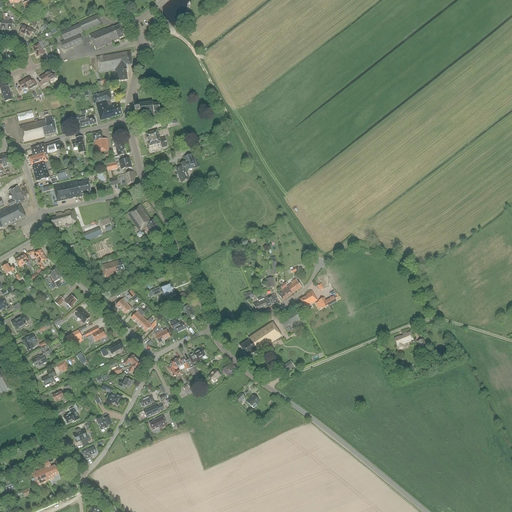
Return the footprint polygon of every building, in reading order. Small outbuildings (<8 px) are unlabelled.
[(23,4),(28,14),(35,11),(30,1),(23,4)] [(83,33),(82,32),(101,24),(97,15),(78,23),(79,25),(60,33),(64,41),(61,43),(64,52),(83,44),(79,35),(83,33)] [(161,16),(157,20),(161,26),(166,22),(161,16)] [(25,36),(25,35),(29,30),(28,29),(21,25),(20,27),(23,29),(20,33),(25,36)] [(104,30),(89,36),(96,50),(119,40),(118,39),(124,37),(119,26),(114,28),(113,27),(106,30),(104,30)] [(29,30),(25,35),(30,38),(33,33),(35,34),(36,32),(34,31),(29,28),(28,29),(29,30)] [(34,53),(35,53),(42,51),(41,50),(39,43),(36,44),(37,46),(32,48),(34,53)] [(41,50),(42,51),(35,53),(37,58),(42,56),(43,58),(46,57),(43,50),(41,50)] [(130,52),(96,57),(99,73),(115,71),(117,82),(120,81),(120,82),(128,80),(126,68),(128,68),(128,66),(132,65),(130,52)] [(45,75),(49,82),(57,77),(55,74),(52,75),(50,72),(44,75),(45,75)] [(41,87),(49,82),(45,75),(39,78),(42,82),(39,84),(41,87)] [(36,83),(34,80),(31,82),(29,78),(23,81),(28,88),(29,90),(32,89),(30,87),(36,83)] [(28,88),(23,81),(18,85),(21,88),(18,90),(20,93),(28,88)] [(8,86),(0,88),(1,93),(2,92),(5,102),(12,100),(8,86)] [(107,119),(111,118),(109,111),(113,110),(112,107),(109,98),(111,98),(110,91),(104,93),(105,93),(92,97),(94,105),(96,104),(101,121),(107,120),(107,119)] [(139,104),(139,107),(134,108),(135,111),(135,113),(140,113),(140,116),(154,114),(154,112),(160,112),(159,104),(153,105),(153,102),(139,104)] [(109,111),(111,118),(122,115),(120,105),(112,107),(113,110),(109,111)] [(85,116),(80,117),(81,121),(86,120),(86,122),(89,121),(90,126),(96,124),(94,117),(85,119),(85,116)] [(80,117),(73,118),(74,123),(80,122),(81,128),(90,126),(89,121),(86,122),(86,120),(81,121),(80,117)] [(46,120),(19,127),(23,143),(45,138),(44,136),(56,133),(53,118),(45,119),(46,120)] [(160,140),(157,131),(145,135),(149,147),(161,144),(162,148),(168,147),(165,138),(160,140)] [(102,134),(93,135),(94,142),(96,154),(109,151),(107,139),(103,140),(102,134)] [(77,142),(72,143),(74,152),(83,150),(83,147),(84,147),(83,138),(76,139),(77,142)] [(62,149),(60,141),(45,146),(47,154),(54,152),(53,151),(62,149)] [(118,156),(113,157),(114,160),(119,158),(119,156),(125,154),(121,141),(114,143),(118,156)] [(31,166),(33,166),(43,162),(48,161),(46,156),(47,155),(44,145),(31,149),(34,157),(29,159),(31,166)] [(0,178),(1,178),(0,175),(0,168),(3,167),(3,168),(8,166),(7,164),(13,162),(10,154),(4,156),(3,155),(0,156),(0,178)] [(179,164),(181,167),(176,169),(181,183),(189,180),(186,171),(193,169),(192,165),(195,164),(192,154),(184,157),(186,162),(179,164)] [(120,164),(121,170),(123,170),(125,169),(125,170),(131,168),(129,159),(120,161),(119,159),(114,160),(115,163),(106,165),(108,172),(118,170),(117,165),(120,164)] [(43,162),(33,166),(34,169),(33,169),(33,170),(34,171),(35,173),(34,174),(35,175),(47,171),(45,165),(44,165),(43,162)] [(49,178),(47,171),(35,175),(37,182),(49,178)] [(66,172),(57,175),(59,182),(67,179),(66,172)] [(135,178),(133,172),(125,175),(128,185),(136,183),(135,178)] [(92,195),(91,193),(89,181),(78,184),(78,181),(54,187),(57,202),(81,197),(80,195),(88,193),(88,196),(92,195)] [(0,211),(0,228),(2,228),(3,229),(8,227),(26,219),(19,204),(25,201),(18,187),(9,191),(13,200),(8,203),(10,207),(0,211)] [(151,220),(141,205),(128,215),(140,232),(147,228),(149,232),(150,231),(153,236),(161,230),(153,219),(151,220)] [(66,224),(67,224),(68,225),(76,222),(73,212),(71,212),(70,211),(56,215),(57,217),(51,219),(53,228),(65,225),(66,224)] [(99,230),(84,235),(86,241),(95,238),(98,237),(101,236),(99,230)] [(34,257),(36,260),(44,255),(41,250),(35,254),(34,251),(31,253),(34,257)] [(25,255),(20,258),(24,265),(29,262),(25,255)] [(47,260),(44,255),(36,260),(38,263),(42,270),(44,269),(41,263),(47,260)] [(20,268),(24,265),(20,258),(15,260),(20,268)] [(121,260),(102,266),(105,278),(117,275),(116,273),(124,270),(121,260)] [(10,269),(8,265),(2,268),(6,275),(14,270),(13,267),(10,269)] [(54,282),(63,277),(58,270),(57,270),(56,269),(50,272),(51,274),(50,274),(54,282)] [(266,279),(267,283),(262,284),(263,289),(276,287),(274,278),(266,279)] [(287,287),(292,294),(302,288),(296,279),(291,283),(292,283),(288,287),(287,287)] [(282,301),(292,294),(287,287),(286,282),(280,287),(282,290),(277,294),(282,301)] [(149,292),(151,298),(162,293),(164,300),(175,295),(170,284),(149,292)] [(252,291),(244,295),(247,301),(255,298),(252,291)] [(306,295),(307,296),(300,300),(304,308),(317,301),(312,291),(306,295)] [(264,300),(267,308),(278,303),(274,295),(264,300)] [(68,300),(67,299),(64,302),(71,309),(74,306),(73,305),(77,301),(72,296),(68,300)] [(325,298),(320,301),(324,308),(337,302),(334,296),(327,300),(326,301),(325,298)] [(60,297),(55,303),(59,306),(64,300),(60,297)] [(257,312),(267,308),(264,300),(262,297),(258,299),(259,302),(253,305),(257,312)] [(0,311),(2,310),(2,311),(9,307),(7,304),(7,305),(6,302),(4,298),(0,300),(0,311)] [(121,310),(127,304),(123,299),(116,305),(121,310)] [(132,309),(127,304),(121,310),(126,314),(132,309)] [(187,304),(181,306),(182,309),(183,309),(184,311),(185,316),(187,315),(189,318),(191,318),(191,319),(195,318),(194,316),(190,306),(188,307),(187,304)] [(76,315),(75,316),(77,317),(78,319),(79,318),(81,321),(84,324),(90,317),(82,309),(79,312),(76,315)] [(131,319),(136,323),(142,317),(137,312),(131,319)] [(296,312),(280,322),(285,329),(300,319),(296,312)] [(17,331),(21,329),(22,329),(25,327),(28,326),(26,323),(30,321),(29,319),(28,319),(25,315),(17,319),(18,319),(11,323),(14,328),(15,327),(17,331)] [(147,322),(142,317),(136,323),(141,328),(147,322)] [(150,328),(152,326),(151,326),(149,324),(152,322),(150,320),(147,322),(141,328),(146,332),(150,328)] [(177,320),(170,324),(173,329),(176,328),(178,333),(186,330),(183,324),(181,321),(178,322),(177,320)] [(248,338),(249,340),(240,346),(247,357),(257,351),(258,353),(282,337),(272,322),(248,338)] [(103,330),(99,331),(97,327),(84,334),(86,339),(92,336),(95,342),(106,337),(103,330)] [(159,330),(155,333),(156,335),(155,336),(159,344),(165,341),(161,333),(159,330)] [(166,330),(161,333),(165,341),(170,337),(166,330)] [(80,331),(67,337),(71,343),(83,337),(80,331)] [(403,336),(395,339),(398,347),(399,349),(401,350),(403,349),(403,348),(402,345),(414,341),(410,332),(407,334),(407,333),(402,334),(403,336)] [(33,335),(22,341),(23,344),(24,343),(28,351),(37,346),(38,344),(36,341),(33,335)] [(425,339),(418,342),(421,349),(428,346),(425,339)] [(112,353),(123,347),(119,342),(109,348),(112,353)] [(43,355),(32,361),(36,368),(47,362),(45,358),(50,355),(47,349),(46,347),(40,350),(42,352),(41,352),(43,355)] [(202,359),(202,358),(206,356),(202,349),(189,357),(192,364),(198,361),(202,359)] [(76,356),(78,360),(80,359),(83,364),(87,361),(82,352),(76,356)] [(133,365),(138,360),(134,356),(130,360),(129,358),(123,364),(125,366),(129,363),(132,365),(133,365)] [(171,362),(170,366),(174,367),(179,368),(181,370),(185,368),(183,365),(179,358),(175,360),(171,362)] [(142,364),(138,360),(133,365),(132,365),(129,372),(131,373),(134,368),(138,370),(142,364)] [(65,361),(56,365),(59,371),(62,370),(63,372),(69,369),(65,361)] [(292,361),(284,366),(288,372),(296,367),(292,361)] [(170,366),(169,370),(173,377),(180,373),(178,370),(175,372),(174,369),(174,367),(170,366)] [(194,380),(200,377),(195,367),(189,370),(194,380)] [(0,370),(0,391),(2,395),(16,387),(9,375),(5,376),(1,369),(0,370)] [(48,376),(41,380),(46,388),(49,386),(49,385),(54,382),(52,378),(56,376),(53,370),(47,373),(48,376)] [(206,381),(208,383),(211,380),(214,382),(220,376),(215,371),(209,377),(206,381)] [(121,381),(119,387),(123,389),(124,386),(129,389),(133,382),(125,378),(123,382),(121,381)] [(61,391),(52,396),(55,403),(67,396),(65,392),(62,393),(61,391)] [(241,393),(235,399),(239,403),(245,397),(241,393)] [(102,402),(97,395),(93,398),(97,405),(102,402)] [(111,395),(108,401),(112,403),(118,406),(121,398),(115,395),(115,397),(111,395)] [(260,402),(253,395),(247,401),(254,408),(260,402)] [(140,401),(141,403),(140,403),(142,408),(154,403),(151,396),(140,401)] [(79,412),(76,404),(73,406),(73,404),(67,407),(71,414),(67,415),(68,416),(64,418),(67,424),(74,421),(75,422),(80,420),(77,413),(79,412)] [(157,406),(144,412),(147,419),(160,413),(159,411),(164,409),(162,404),(157,407),(157,406)] [(107,427),(112,424),(109,416),(103,419),(102,416),(96,419),(101,431),(107,428),(107,427)] [(153,421),(154,422),(149,424),(153,431),(159,428),(160,429),(167,426),(163,417),(153,421)] [(76,432),(77,434),(73,436),(77,443),(81,441),(82,445),(91,441),(89,437),(88,438),(84,431),(81,432),(80,430),(79,430),(76,431),(76,432)] [(87,451),(87,450),(82,452),(86,461),(91,458),(90,455),(96,452),(94,447),(87,451)] [(45,467),(47,471),(45,472),(49,481),(55,478),(54,476),(59,474),(55,465),(50,467),(47,460),(43,462),(45,467)] [(38,486),(49,481),(45,472),(47,471),(45,467),(32,473),(38,486)] [(2,484),(6,493),(16,489),(11,480),(2,484)] [(28,489),(22,492),(25,497),(31,494),(28,489)]
